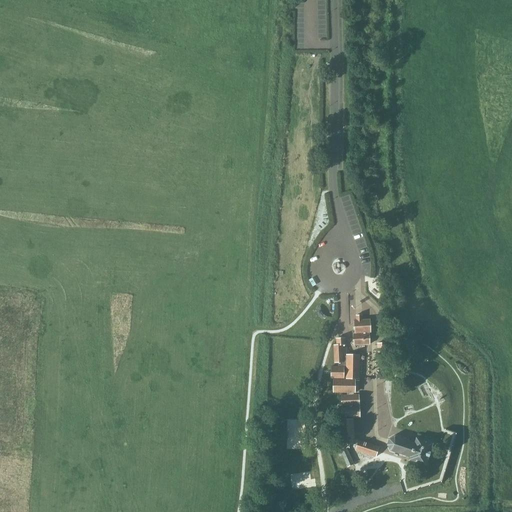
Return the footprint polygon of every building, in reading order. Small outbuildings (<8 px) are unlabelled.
[(328,227),(325,235),(330,237),(334,229),(328,227)] [(350,260),(338,262),(339,270),(351,269),(350,260)] [(369,322),(369,320),(362,320),(361,316),(355,316),(355,320),(353,320),(354,334),(355,333),(356,334),(353,334),(353,339),(353,345),(368,345),(369,345),(368,334),(367,334),(367,333),(370,333),(370,330),(373,330),(373,322),(369,322)] [(343,357),(342,345),(345,345),(344,340),(344,338),(336,339),(336,345),(333,345),(334,363),(338,363),(338,367),(331,367),(330,379),(334,379),(334,380),(333,380),(333,393),(347,393),(353,393),(355,393),(355,392),(359,392),(359,380),(354,380),(354,379),(359,379),(359,355),(346,355),(346,357),(343,357)] [(385,354),(385,350),(385,343),(376,344),(377,354),(385,354)] [(355,450),(376,457),(379,447),(354,439),(353,419),(351,419),(351,418),(360,418),(358,395),(353,395),(353,393),(347,393),(347,395),(341,396),(342,419),(344,419),(339,420),(341,449),(347,448),(349,448),(349,444),(354,444),(357,445),(355,450)] [(415,401),(406,404),(408,413),(417,410),(415,401)] [(408,441),(408,440),(407,440),(404,439),(403,438),(403,439),(399,438),(400,437),(399,437),(398,437),(395,436),(395,435),(394,436),(389,439),(389,438),(389,439),(388,439),(389,440),(387,445),(386,445),(387,446),(390,450),(389,451),(390,451),(394,452),(393,452),(394,453),(395,452),(398,453),(398,454),(399,454),(402,455),(403,456),(403,455),(406,456),(406,459),(409,460),(425,465),(428,457),(430,452),(432,444),(429,442),(416,438),(414,443),(408,441)] [(277,483),(289,489),(307,453),(295,447),(277,483)] [(347,467),(353,464),(347,449),(341,452),(347,467)] [(461,484),(461,494),(469,494),(470,484),(461,484)] [(335,506),(338,511),(345,511),(361,503),(355,493),(335,506)]
